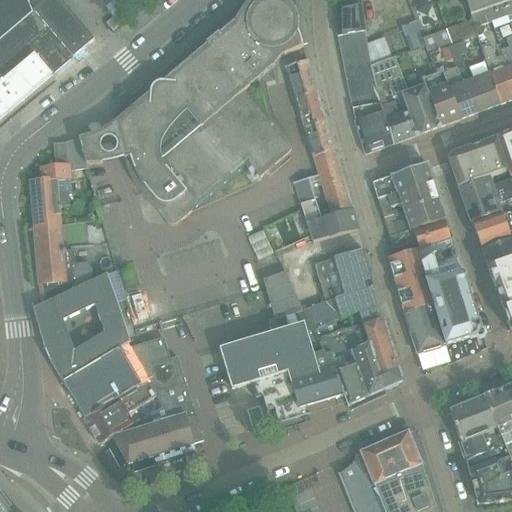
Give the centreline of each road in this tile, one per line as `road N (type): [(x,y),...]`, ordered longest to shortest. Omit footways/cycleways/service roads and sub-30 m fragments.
road 1 (residential): [(154,511),(418,400)]
road 2 (residential): [(0,176),(21,141),(195,0)]
road 3 (residential): [(355,171),(418,400)]
road 4 (residential): [(503,361),(430,146)]
road 5 (residential): [(320,0),(326,81),(355,171)]
road 6 (residential): [(5,447),(20,397),(18,329)]
